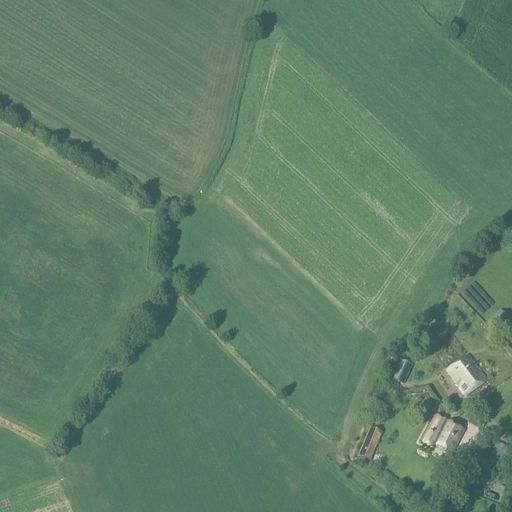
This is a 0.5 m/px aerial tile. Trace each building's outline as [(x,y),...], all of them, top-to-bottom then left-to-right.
[(507,319),(500,312),(488,323),(494,331),(507,319)] [(448,371),(465,397),(487,382),(469,357),(448,371)] [(393,382),(404,385),(411,366),(401,362),(393,382)] [(465,430),(435,414),(421,440),(434,447),(435,443),(453,453),(465,430)] [(357,457),(370,463),(382,433),(369,428),(357,457)] [(502,511),(504,503),(496,502),(494,511),(502,511)]
